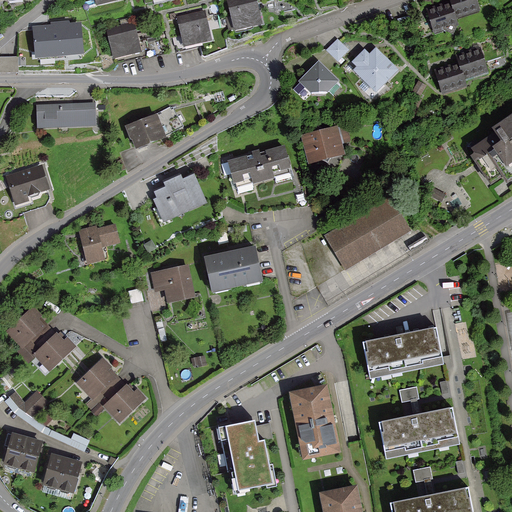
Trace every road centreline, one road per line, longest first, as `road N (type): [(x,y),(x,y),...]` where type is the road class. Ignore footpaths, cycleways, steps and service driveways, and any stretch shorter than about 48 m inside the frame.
road 1 (tertiary): [(110,511),(152,444),(203,397),(511,209)]
road 2 (residential): [(0,269),(29,243),(256,105),(271,84),(262,61)]
road 3 (residential): [(262,61),(247,57),(158,78),(0,79)]
road 4 (residential): [(262,61),(290,35),(384,0)]
